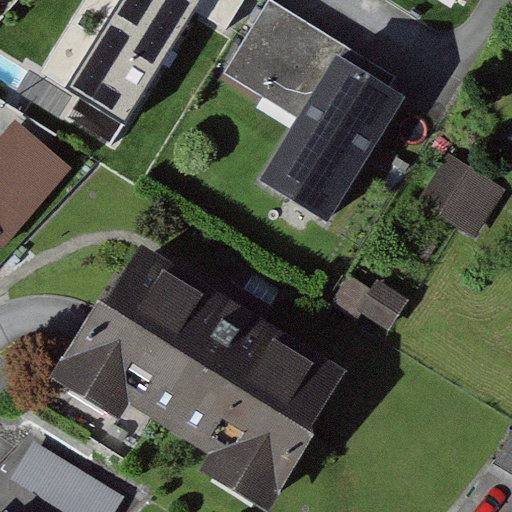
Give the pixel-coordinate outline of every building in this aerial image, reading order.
[(91,0),(45,74),(121,122),(198,0),(91,0)] [(198,0),(191,12),(221,31),(240,0),(198,0)] [(224,74),(301,120),(339,57),(345,47),(268,1),(224,74)] [(339,57),(301,120),(261,186),(326,225),(404,95),(339,57)] [(8,124),(0,132),(0,243),(63,173),(8,124)] [(498,190),(443,156),(414,203),(469,236),(498,190)] [(312,425),(344,373),(234,305),(138,246),(111,290),(103,292),(79,330),(50,378),(119,421),(128,407),(209,457),(200,471),(265,511),(266,511),(314,436),(312,425)] [(375,280),(370,289),(349,276),(330,308),(352,322),(359,311),(388,328),(406,298),(375,280)] [(511,433),(509,432),(488,466),(511,480),(511,433)] [(113,511),(122,499),(34,444),(12,479),(64,511),(113,511)]
